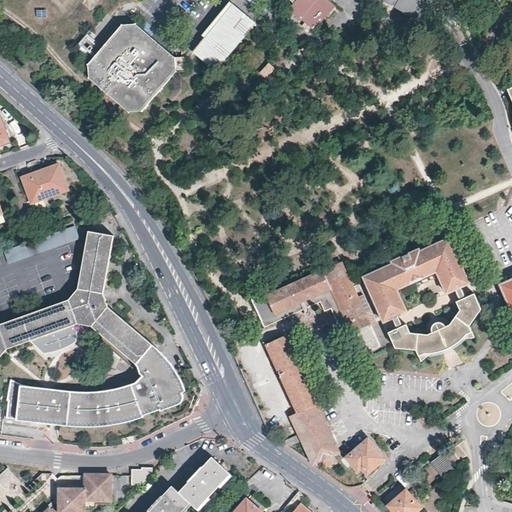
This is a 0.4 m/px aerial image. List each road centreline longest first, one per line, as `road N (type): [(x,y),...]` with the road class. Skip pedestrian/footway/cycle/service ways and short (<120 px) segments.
road 1 (tertiary): [(239,409),(145,221),(69,138)]
road 2 (residential): [(239,409),(134,458),(0,452)]
road 3 (tertiary): [(254,439),(351,511)]
